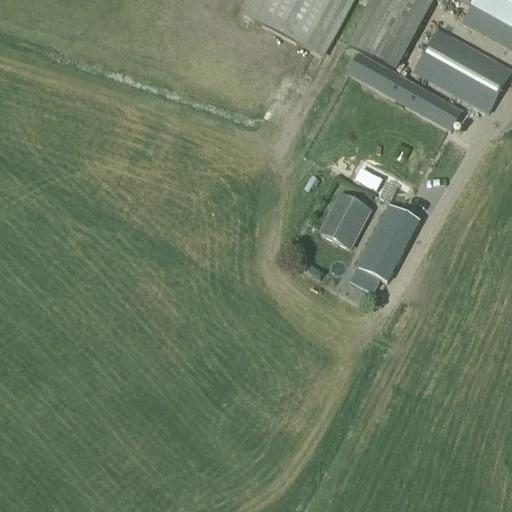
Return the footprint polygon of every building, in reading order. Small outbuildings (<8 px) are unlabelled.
[(351,0),(251,0),(239,22),(319,64),(351,0)] [(374,0),(349,50),(398,76),(439,0),(374,0)] [(511,0),(446,0),(470,13),(462,26),(511,52),(511,0)] [(437,35),(413,77),(488,118),(511,76),(437,35)] [(462,116),(457,113),(359,57),(348,78),(451,136),(462,116)] [(349,253),(369,216),(362,212),(367,205),(360,201),(356,209),(341,201),(321,238),(349,253)] [(389,211),(388,214),(357,272),(386,288),(419,226),(389,211)]
